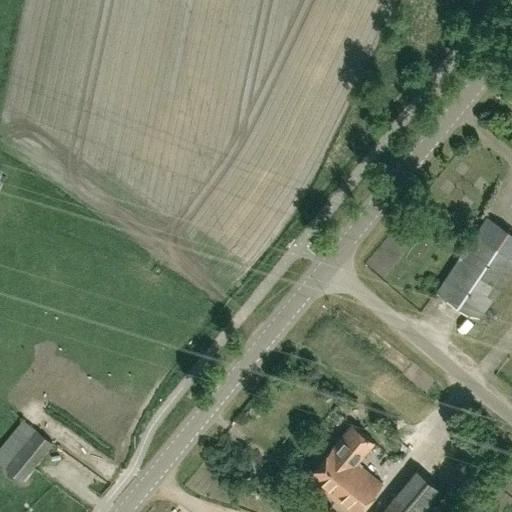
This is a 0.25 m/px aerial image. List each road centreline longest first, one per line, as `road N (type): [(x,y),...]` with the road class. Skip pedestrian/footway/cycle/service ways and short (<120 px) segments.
road 1 (tertiary): [(125,511),(329,266)]
road 2 (tertiary): [(329,266),(511,42)]
road 3 (unclassified): [(329,266),(511,422)]
